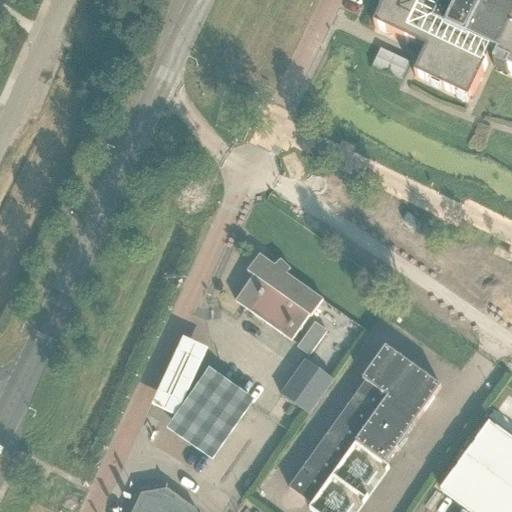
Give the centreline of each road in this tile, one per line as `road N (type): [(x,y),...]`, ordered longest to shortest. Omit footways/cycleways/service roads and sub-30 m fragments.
road 1 (unclassified): [(89,511),(247,169)]
road 2 (secondary): [(10,403),(159,76)]
road 3 (unclassified): [(506,336),(247,169)]
road 4 (unclassified): [(247,169),(332,0)]
road 5 (unclassified): [(0,144),(65,0)]
road 6 (unclassified): [(247,169),(202,133),(159,76)]
